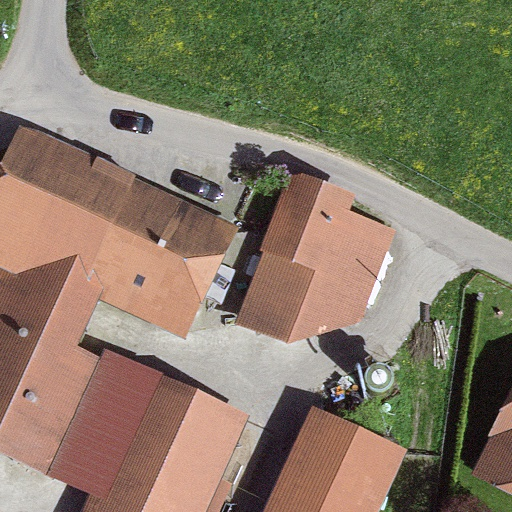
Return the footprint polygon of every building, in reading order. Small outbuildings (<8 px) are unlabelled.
[(238,221),(20,125),(0,169),(0,450),(48,472),(100,358),(78,348),(100,299),(186,337),(238,221)] [(356,193),(290,169),(260,250),(264,251),(235,324),(288,345),(360,323),(394,229),(349,210),(356,193)] [(104,347),(100,358),(48,472),(47,474),(90,493),(81,511),(206,511),(250,415),(163,376),(164,374),(104,347)] [(511,389),(488,436),(491,438),(472,475),(511,494),(511,389)] [(369,511),(397,451),(324,418),(280,511),(369,511)]
